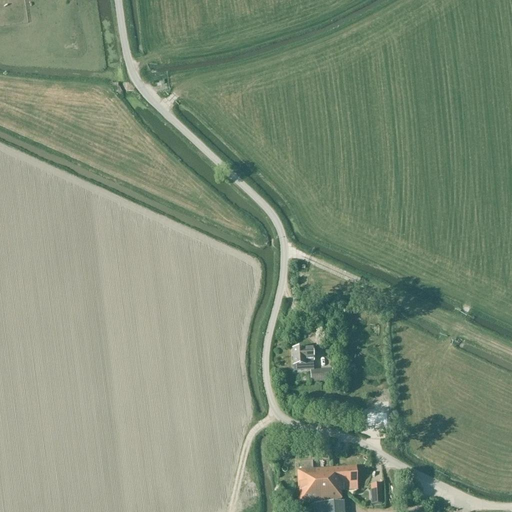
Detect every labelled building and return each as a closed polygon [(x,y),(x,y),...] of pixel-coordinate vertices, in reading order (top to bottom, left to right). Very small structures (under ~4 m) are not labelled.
[(293,367),(305,366),(305,363),(314,363),(313,348),(292,350),(293,367)] [(332,370),(310,371),(310,383),(333,382),(332,370)] [(371,421),(391,421),(390,408),(370,408),(371,421)] [(289,454),(281,459),(283,462),(291,457),(289,454)] [(302,472),(297,472),(298,505),(341,502),(341,492),(342,492),(342,484),(357,483),(356,468),(333,470),(312,471),(312,463),(301,464),(302,472)] [(381,485),(370,485),(371,505),(382,505),(381,485)] [(313,511),(343,511),(343,503),(313,505),(313,511)]
